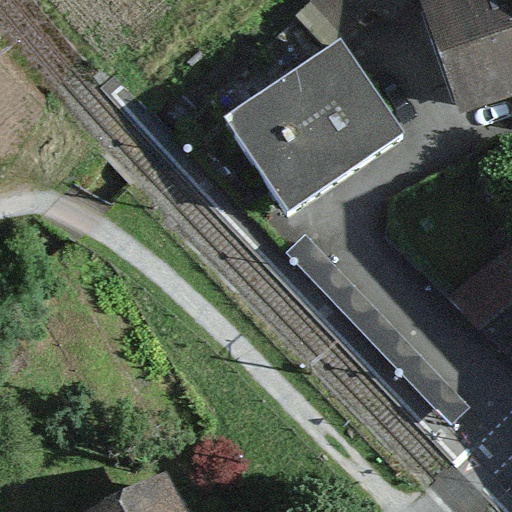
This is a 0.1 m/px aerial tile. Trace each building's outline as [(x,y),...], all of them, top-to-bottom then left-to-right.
[(511,0),(473,0),(448,9),(493,133),(511,126),(511,0)] [(334,62),(233,132),(290,214),(391,143),(334,62)] [(511,245),(499,232),(436,295),(496,354),(511,338),(511,245)] [(289,257),(452,430),(470,413),(308,240),(289,257)] [(169,511),(159,493),(125,511),(169,511)]
